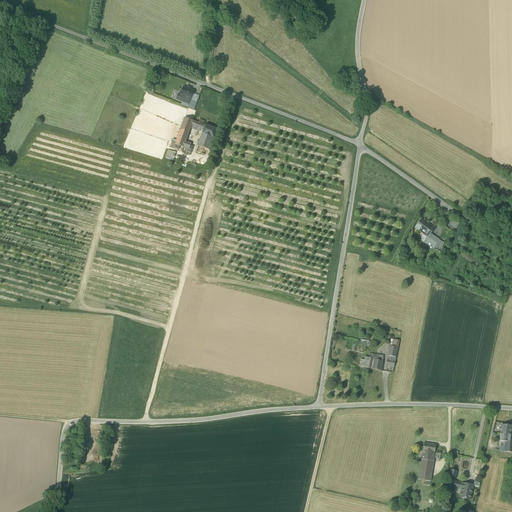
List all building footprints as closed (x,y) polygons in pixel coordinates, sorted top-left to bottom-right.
[(190,99),(193,91),(190,90),(190,88),(188,87),(187,89),(183,87),(180,95),(179,94),(176,100),(182,102),(182,101),(188,104),(189,104),(190,99)] [(184,118),(175,145),(178,146),(184,148),(186,142),(186,140),(190,129),(193,121),(184,118)] [(205,125),(193,121),(190,129),(202,133),(205,125)] [(202,134),(213,138),(216,129),(205,125),(202,133),(202,134)] [(197,146),(209,150),(213,138),(202,134),(197,146)] [(173,161),(177,149),(170,147),(166,158),(173,161)] [(415,228),(420,232),(427,223),(422,219),(419,223),(418,223),(417,223),(417,224),(417,225),(415,228)] [(460,223),(454,219),(450,225),(456,229),(460,223)] [(427,236),(428,237),(430,234),(434,228),(427,223),(420,232),(427,236)] [(432,248),(434,249),(435,248),(439,240),(434,237),(432,240),(428,237),(427,236),(424,242),(428,244),(428,246),(432,248)] [(388,356),(396,358),(398,348),(393,347),(390,347),(388,356)] [(371,369),(372,360),(371,360),(371,358),(361,356),(359,366),(371,369)] [(371,369),(381,372),(383,362),(372,360),(371,369)] [(501,425),(500,434),(510,435),(511,426),(501,425)] [(510,441),(510,435),(500,434),(499,442),(500,442),(504,442),(510,443),(510,441)] [(511,440),(510,441),(510,443),(504,442),(504,443),(500,443),(499,452),(511,453),(511,440)] [(423,452),(434,453),(435,453),(436,445),(424,443),(423,452)] [(434,458),(434,453),(423,452),(422,459),(434,461),(434,458)] [(419,474),(431,476),(434,461),(422,459),(419,474)] [(460,497),(470,500),(473,486),(463,484),(462,484),(454,482),(453,487),(461,489),(460,497)]
